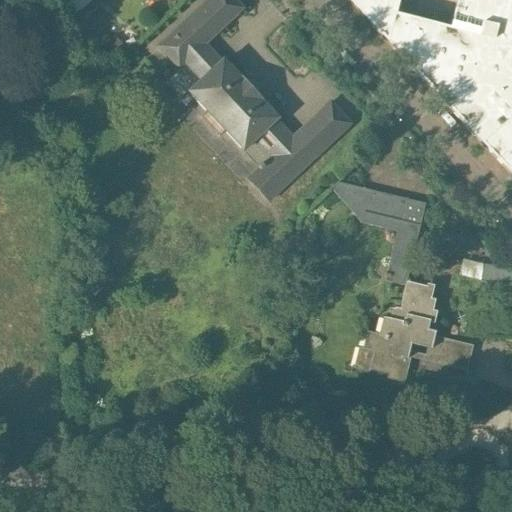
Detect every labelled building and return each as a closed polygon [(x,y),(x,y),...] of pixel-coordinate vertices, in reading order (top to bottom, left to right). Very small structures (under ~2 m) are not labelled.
[(70,0),(67,3),(76,14),(94,0),(70,0)] [(233,0),(208,0),(157,48),(178,70),(184,64),(200,82),(220,63),(204,45),(242,10),(233,0)] [(392,0),(348,0),(384,39),(390,13),(392,0)] [(511,0),(448,0),(441,25),(390,13),(384,39),(510,175),(511,173),(511,100),(498,86),(508,47),(511,48),(511,0)] [(200,82),(187,93),(242,152),(275,121),(276,120),(259,101),(260,101),(240,79),(239,80),(222,61),(220,63),(200,82)] [(329,103),(291,139),(275,121),(242,152),(258,169),(247,180),(267,202),(350,125),(329,103)] [(424,205),(338,184),(361,212),(419,226),(424,205)] [(511,285),(511,268),(469,258),(466,274),(511,285)] [(399,310),(394,309),(391,321),(384,319),(380,336),(367,333),(362,350),(373,353),(370,368),(388,372),(387,377),(404,381),(409,359),(406,359),(409,345),(426,349),(424,358),(466,369),(467,367),(465,367),(471,344),(470,344),(469,346),(433,337),(434,333),(426,332),(428,323),(430,324),(433,312),(429,311),(431,300),(427,299),(430,289),(405,283),(399,310)] [(109,384),(97,383),(96,409),(109,410),(109,384)] [(123,384),(109,384),(109,410),(123,410),(123,384)] [(123,410),(109,410),(108,443),(122,444),(123,410)]
